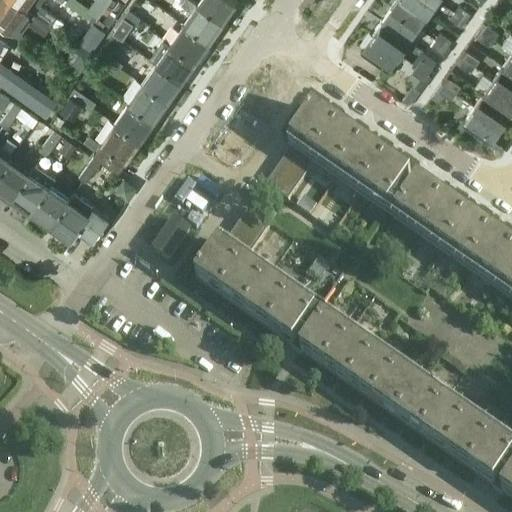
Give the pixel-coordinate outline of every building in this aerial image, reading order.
[(51,23),(17,0),(0,0),(0,22),(18,35),(23,28),(29,20),(47,32),(48,32),(53,25),(51,23)] [(43,0),(17,0),(51,23),(53,24),(57,18),(40,5),(43,0)] [(106,15),(116,1),(114,0),(94,0),(87,10),(97,18),(102,12),(106,15)] [(182,23),(209,42),(223,22),(196,3),(197,3),(192,0),(183,0),(181,4),(191,11),(182,23)] [(196,3),(223,22),(237,2),(234,0),(198,0),(197,3),(196,3)] [(390,7),(418,27),(420,24),(427,15),(427,14),(407,0),(394,0),(392,4),(390,7)] [(407,0),(427,14),(431,9),(437,1),(435,0),(407,0)] [(499,0),(498,2),(511,12),(511,2),(509,0),(499,0)] [(511,12),(498,2),(493,9),(508,19),(511,12)] [(470,22),(475,16),(459,5),(454,12),(465,20),(466,19),(470,22)] [(382,18),(380,20),(409,40),(418,27),(390,7),(382,18)] [(123,17),(133,24),(135,26),(141,18),(129,9),(123,17)] [(465,20),(454,12),(449,18),(461,26),(465,20)] [(114,17),(108,13),(102,21),(108,25),(114,17)] [(123,17),(112,33),(123,39),(133,24),(123,17)] [(371,33),(400,53),(409,40),(380,20),(371,33)] [(478,29),(493,40),(498,33),(483,22),(478,29)] [(80,43),(92,51),(106,31),(94,23),(80,43)] [(209,42),(182,23),(169,42),(196,61),(209,42)] [(493,40),(478,29),(474,35),(489,46),(493,40)] [(0,83),(47,116),(57,101),(0,60),(0,50),(8,38),(0,32),(0,83)] [(435,38),(447,47),(452,40),(440,32),(435,38)] [(371,33),(361,47),(376,57),(390,67),(400,53),(371,33)] [(196,61),(169,42),(162,38),(148,58),(155,62),(182,81),(196,61)] [(447,47),(435,38),(430,45),(442,53),(447,47)] [(61,64),(77,75),(92,52),(91,51),(92,51),(80,43),(77,41),(61,64)] [(101,49),(96,56),(107,64),(112,56),(101,49)] [(459,56),(474,67),(479,59),(465,49),(459,56)] [(500,64),(511,72),(511,53),(509,51),(500,64)] [(112,56),(107,64),(118,71),(123,64),(112,56)] [(474,67),(459,56),(455,62),(470,73),(474,67)] [(416,65),(428,73),(433,67),(421,58),(416,65)] [(182,81),(155,62),(141,83),(168,101),(182,81)] [(511,72),(500,64),(490,78),(511,92),(511,72)] [(412,85),(401,102),(408,108),(431,76),(428,73),(416,65),(412,72),(421,78),(415,87),(412,85)] [(442,83),(441,82),(441,83),(456,93),(461,86),(449,78),(448,78),(446,77),(442,83)] [(511,108),(511,92),(490,78),(481,91),(510,111),(511,108)] [(168,101),(141,83),(127,102),(154,121),(168,101)] [(441,83),(436,89),(445,95),(451,99),(456,93),(441,83)] [(74,88),(69,96),(80,103),(85,95),(74,88)] [(510,111),(481,91),(472,104),(501,125),(510,111)] [(0,106),(6,111),(12,101),(0,92),(0,106)] [(85,95),(80,103),(91,110),(96,102),(85,95)] [(7,112),(15,117),(22,107),(15,102),(7,112)] [(154,121),(127,102),(113,122),(140,140),(154,121)] [(501,125),(472,104),(455,128),(479,145),(486,135),(491,139),(501,125)] [(15,117),(7,112),(0,122),(7,128),(15,117)] [(411,180),(409,178),(314,112),(291,145),(294,147),(316,163),(395,218),(511,299),(511,249),(418,185),(414,191),(407,187),(411,180)] [(24,122),(32,127),(38,119),(30,114),(24,122)] [(95,148),(94,149),(119,167),(125,159),(126,160),(140,140),(113,122),(100,141),(89,134),(84,141),(95,148)] [(62,134),(54,129),(46,139),(54,145),(62,134)] [(54,145),(46,139),(39,150),(47,156),(54,145)] [(69,157),(77,145),(68,139),(60,150),(69,157)] [(316,163),(294,147),(287,158),(309,174),(316,163)] [(0,173),(11,158),(0,149),(0,173)] [(101,162),(93,156),(85,167),(94,172),(101,162)] [(0,190),(11,198),(30,171),(11,158),(0,173),(0,190)] [(280,168),(302,184),(309,174),(287,158),(280,168)] [(11,198),(31,212),(50,185),(55,177),(35,163),(30,171),(11,198)] [(94,172),(85,167),(78,177),(86,183),(94,172)] [(273,178),(295,193),(302,184),(280,168),(273,178)] [(295,193),(273,178),(266,188),(288,204),(295,193)] [(50,185),(31,212),(51,226),(70,199),(50,185)] [(70,199),(51,226),(70,240),(78,229),(93,239),(109,216),(93,205),(74,192),(70,199)] [(243,221),(265,237),(273,226),(250,210),(243,221)] [(236,231),(258,246),(265,237),(243,221),(236,231)] [(174,224),(152,255),(168,266),(189,234),(174,224)] [(229,241),(252,256),(258,246),(236,231),(229,241)] [(222,251),(244,266),(252,256),(229,241),(222,251)] [(501,494),(505,497),(511,501),(511,452),(244,266),(222,251),(219,249),(196,282),(293,349),(298,343),(305,347),(300,354),(494,489),(498,482),(506,487),(501,494)]
